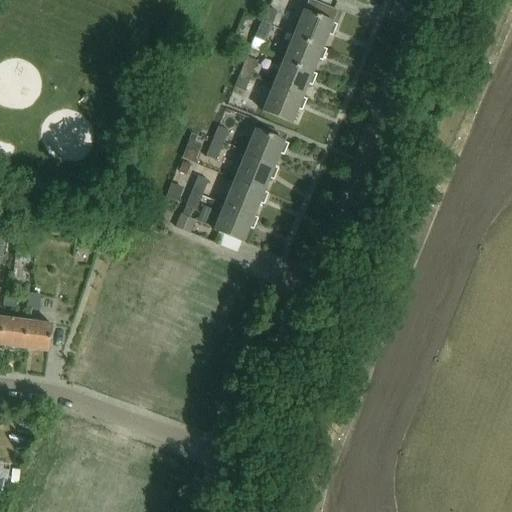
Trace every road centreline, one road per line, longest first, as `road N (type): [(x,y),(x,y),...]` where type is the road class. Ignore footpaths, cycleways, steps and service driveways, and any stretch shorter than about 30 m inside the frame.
road 1 (residential): [(221,457),(282,313),(308,281),(426,0)]
road 2 (residential): [(221,457),(48,394),(0,387)]
